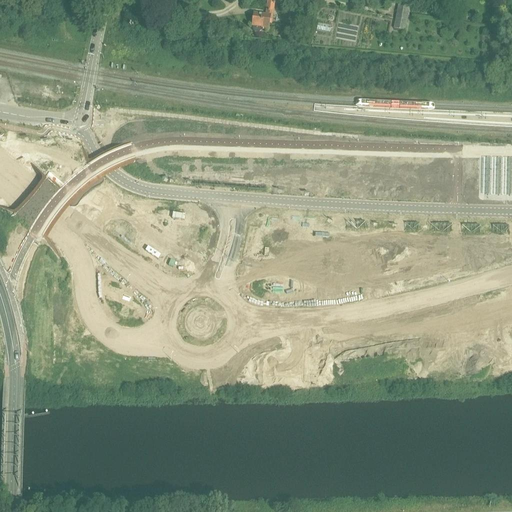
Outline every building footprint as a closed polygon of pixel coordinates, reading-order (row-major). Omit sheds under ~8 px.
[(255,34),(259,34),(261,32),(262,28),(270,29),(271,20),(272,20),(275,0),(267,0),(266,16),(254,14),(252,27),(253,27),(252,31),(255,34)] [(394,30),(406,32),(411,3),(408,2),(408,1),(403,0),(399,0),(396,19),(394,30)] [(316,30),(329,33),(331,27),(318,24),(316,30)] [(257,211),(267,213),(269,201),(259,200),(257,211)] [(146,206),(135,206),(136,225),(147,225),(146,206)]
